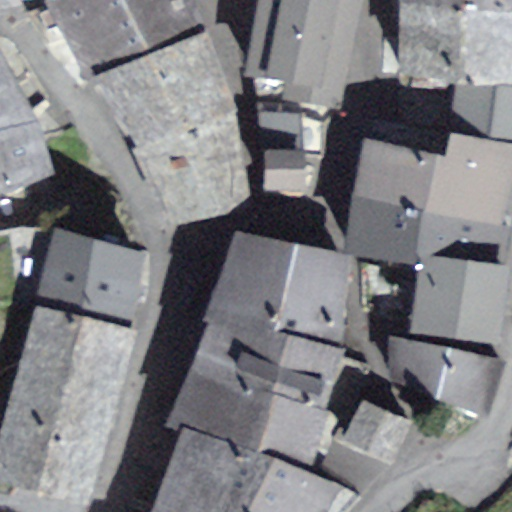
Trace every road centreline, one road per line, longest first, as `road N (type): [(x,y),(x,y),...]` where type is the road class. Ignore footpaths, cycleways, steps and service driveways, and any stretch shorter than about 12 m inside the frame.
road 1 (residential): [(159,239),(232,219),(305,224),(321,216),(361,87),(374,0)]
road 2 (residential): [(4,6),(132,176),(159,239)]
road 3 (residential): [(159,239),(158,299),(112,511)]
road 4 (residential): [(377,511),(488,439),(511,400)]
